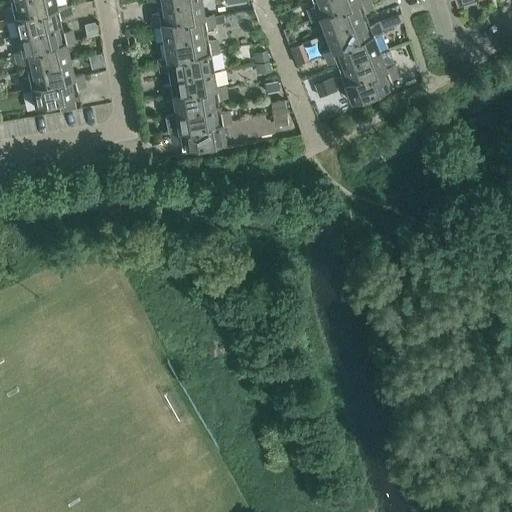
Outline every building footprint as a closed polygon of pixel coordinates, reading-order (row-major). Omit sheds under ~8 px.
[(6,21),(14,19),(14,18),(57,7),(56,5),(55,0),(9,0),(11,7),(3,10),(6,21)] [(201,0),(193,0),(157,6),(158,13),(150,16),(152,27),(160,25),(160,24),(204,17),(204,15),(201,0)] [(310,21),(319,18),(319,17),(360,0),(359,0),(312,0),(311,0),(314,7),(306,11),(310,21)] [(319,17),(319,18),(325,33),(366,17),(364,11),(371,7),(368,0),(359,0),(360,0),(319,17)] [(65,4),(56,5),(57,7),(14,18),(14,19),(18,35),(61,24),(59,18),(67,14),(65,4)] [(160,24),(160,25),(163,41),(207,34),(206,28),(214,25),(212,14),(204,15),(204,17),(160,24)] [(366,17),(325,33),(331,49),(332,50),(372,34),(373,36),(381,33),(377,22),(368,24),(366,17)] [(96,23),(84,25),(87,37),(98,35),(96,23)] [(18,35),(22,51),(22,53),(65,42),(66,43),(74,41),(71,30),(63,31),(61,24),(18,35)] [(163,41),(165,58),(166,59),(210,52),(210,53),(219,52),(217,41),(208,41),(207,34),(163,41)] [(313,67),(327,62),(335,61),(338,67),(358,60),(379,52),(373,36),(372,34),(332,50),(331,49),(323,52),(324,54),(310,59),(313,67)] [(22,53),(22,51),(13,53),(16,64),(25,64),(26,70),(70,60),(66,43),(65,42),(22,53)] [(266,51),(254,53),(256,62),(268,60),(266,51)] [(166,59),(165,58),(157,59),(159,70),(167,70),(168,77),(213,70),(210,53),(210,52),(166,59)] [(367,81),(372,94),(393,86),(390,79),(398,75),(394,64),(386,67),(379,52),(358,60),(363,73),(359,74),(360,79),(370,75),(372,79),(367,81)] [(101,53),(88,56),(91,68),(104,65),(101,53)] [(70,60),(26,70),(28,77),(20,80),(23,91),(31,89),(31,88),(74,77),(73,76),(70,60)] [(318,95),(336,88),(345,85),(351,102),(372,94),(367,81),(372,79),(370,75),(360,79),(359,74),(363,73),(358,60),(338,67),(340,74),(333,78),(315,84),(318,95)] [(269,62),(257,64),(258,72),(270,70),(269,62)] [(213,70),(168,77),(170,84),(161,87),(163,98),(172,96),(171,95),(216,88),(216,86),(213,70)] [(31,88),(31,89),(35,106),(50,102),(63,99),(78,96),(76,88),(84,85),(82,74),(73,76),(74,77),(31,88)] [(277,81),(265,83),(267,93),(279,90),(277,81)] [(171,95),(172,96),(175,113),(219,105),(218,99),(226,96),(224,85),(216,86),(216,88),(171,95)] [(63,99),(50,102),(51,108),(65,105),(63,99)] [(285,100),(271,101),(273,114),(286,112),(285,100)] [(175,113),(177,129),(178,130),(222,123),(222,125),(231,123),(229,112),(220,112),(219,105),(175,113)] [(286,112),(273,114),(275,127),(288,125),(286,112)] [(178,130),(177,129),(169,130),(171,141),(179,141),(181,149),(225,141),(222,125),(222,123),(178,130)]
